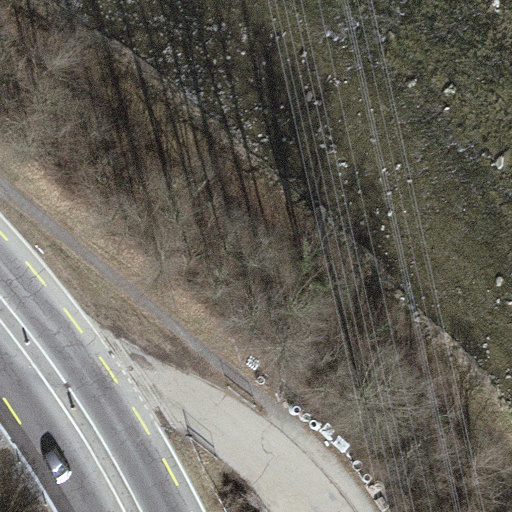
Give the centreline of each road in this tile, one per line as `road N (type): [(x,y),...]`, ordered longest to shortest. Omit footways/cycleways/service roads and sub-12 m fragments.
road 1 (primary): [(169,511),(81,363),(0,261)]
road 2 (primary): [(0,360),(96,511)]
